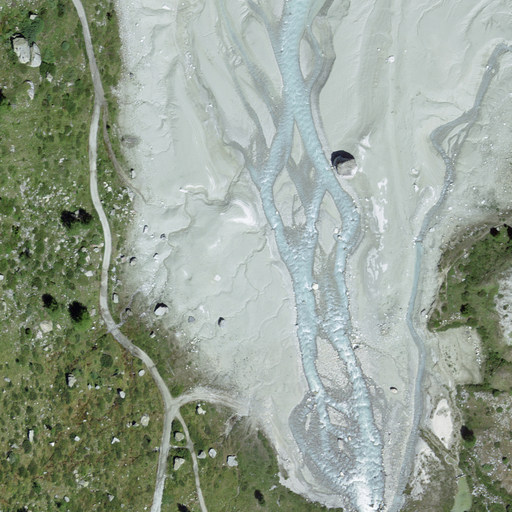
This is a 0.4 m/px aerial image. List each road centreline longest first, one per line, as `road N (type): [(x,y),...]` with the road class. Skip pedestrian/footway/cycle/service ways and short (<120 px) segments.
road 1 (track): [(75,0),(99,95),(92,141),(95,198),(107,235),(103,309),(168,397)]
road 2 (track): [(204,511),(185,430),(168,397)]
